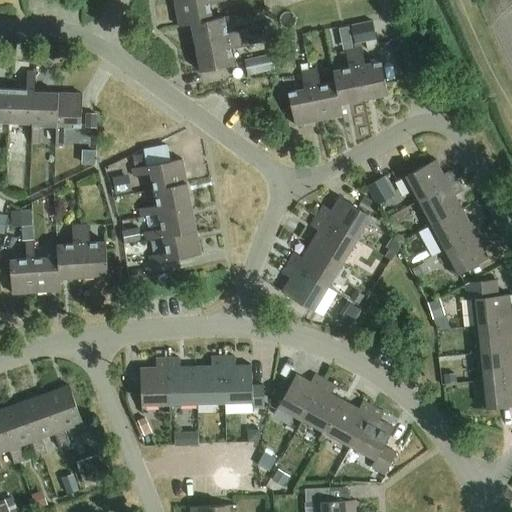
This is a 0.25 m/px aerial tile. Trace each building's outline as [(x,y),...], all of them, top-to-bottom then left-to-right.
[(179,28),(191,25),(212,21),(212,20),(209,5),(226,1),(225,0),(194,0),(175,4),(179,28)] [(191,25),(196,49),(246,39),(244,30),(227,34),(224,18),(212,20),(212,21),(191,25)] [(373,22),(351,26),(355,45),(376,41),(373,22)] [(246,39),(196,49),(200,72),(233,66),(230,50),(247,46),(246,39)] [(361,49),(353,50),(363,99),(387,95),(380,61),(364,65),(361,49)] [(332,72),(335,84),(336,84),(340,104),(363,99),(353,50),(345,52),(348,69),(332,72)] [(267,59),(242,64),(245,78),(269,74),(267,59)] [(316,71),(309,73),(318,121),(342,116),(340,104),(336,84),(335,84),(319,87),(316,71)] [(9,123),(26,124),(32,124),(32,125),(33,125),(35,93),(34,93),(35,73),(26,73),(26,90),(10,89),(9,123)] [(318,121),(309,73),(300,75),(303,91),(288,94),(294,126),(318,121)] [(0,122),(9,123),(10,89),(0,89),(0,122)] [(40,146),(40,144),(40,126),(55,127),(55,128),(57,128),(58,93),(35,93),(33,125),(32,125),(31,145),(40,146)] [(57,128),(55,128),(55,145),(63,145),(64,128),(81,128),(82,94),(58,93),(57,128)] [(85,129),(93,129),(96,129),(96,116),(93,115),(85,115),(85,129)] [(143,151),(146,166),(131,169),(133,179),(151,175),(154,189),(185,183),(181,159),(169,162),(166,146),(143,151)] [(402,178),(415,202),(455,180),(450,171),(443,175),(435,160),(402,178)] [(128,193),(124,176),(112,179),(115,196),(128,193)] [(384,179),(366,188),(376,206),(394,197),(384,179)] [(415,202),(428,227),(460,210),(453,196),(461,191),(455,180),(415,202)] [(141,218),(158,214),(158,213),(190,207),(185,183),(154,189),(157,206),(140,210),(141,218)] [(367,208),(372,201),(364,196),(359,203),(367,208)] [(317,217),(357,241),(371,216),(339,197),(330,211),(323,206),(317,217)] [(146,241),(163,238),(163,237),(195,231),(190,207),(158,213),(158,214),(161,230),(144,233),(146,241)] [(428,227),(441,252),(482,230),(476,219),(468,224),(460,210),(428,227)] [(31,211),(10,212),(11,228),(32,227),(31,211)] [(318,232),(310,245),(342,265),(357,241),(317,217),(310,227),(318,232)] [(80,227),(83,277),(107,276),(105,243),(89,244),(88,226),(80,227)] [(72,245),(58,246),(57,246),(59,279),(83,277),(80,227),(71,227),(72,245)] [(34,259),(33,229),(24,230),(26,260),(9,261),(11,295),(36,293),(34,259)] [(127,231),(122,232),(124,246),(127,245),(141,243),(138,229),(127,231)] [(482,230),(441,252),(455,277),(487,258),(480,244),(487,240),(482,230)] [(163,237),(163,238),(166,254),(149,257),(150,265),(199,255),(195,231),(163,237)] [(385,258),(392,262),(400,248),(393,237),(386,248),(389,250),(385,258)] [(50,258),(34,259),(36,293),(60,292),(59,279),(57,246),(58,246),(58,241),(49,242),(50,258)] [(294,254),(288,265),(328,289),(342,265),(310,245),(302,259),(294,254)] [(433,258),(411,270),(417,280),(439,268),(433,258)] [(129,277),(148,274),(146,260),(127,262),(129,277)] [(328,289),(288,265),(282,274),(290,279),(282,293),(314,312),(328,289)] [(473,327),(511,323),(511,312),(510,312),(508,295),(497,296),(496,283),(465,286),(466,301),(471,301),(473,327)] [(355,291),(349,299),(359,305),(364,297),(355,291)] [(433,320),(444,317),(438,301),(427,305),(433,320)] [(350,304),(341,317),(352,324),(360,311),(350,304)] [(446,316),(444,317),(433,320),(437,331),(450,330),(446,316)] [(511,323),(473,327),(476,355),(511,351),(511,323)] [(511,351),(476,355),(479,382),(511,379),(511,351)] [(196,405),(224,404),(223,358),(210,359),(211,368),(195,368),(196,405)] [(223,358),(224,404),(253,403),(253,408),(263,408),(262,386),(252,386),(251,366),(234,367),(234,358),(223,358)] [(141,407),(169,406),(167,359),(155,360),(155,369),(140,370),(141,407)] [(169,406),(196,405),(195,368),(179,369),(179,359),(167,359),(169,406)] [(455,374),(443,375),(444,384),(456,383),(455,374)] [(277,409),(302,422),(324,381),(314,376),(309,384),(295,376),(277,409)] [(511,379),(479,382),(482,410),(511,407),(511,379)] [(334,387),(324,381),(302,422),(326,435),(344,403),(330,395),(334,387)] [(68,387),(46,395),(59,433),(54,434),(59,448),(70,444),(65,430),(82,424),(68,387)] [(46,395),(23,403),(37,441),(32,443),(37,457),(47,453),(42,439),(54,434),(59,433),(46,395)] [(326,435),(350,449),(373,408),(362,402),(357,410),(344,403),(326,435)] [(23,403),(0,411),(14,449),(9,451),(14,465),(25,461),(20,447),(32,443),(37,441),(23,403)] [(373,408),(350,449),(373,462),(370,468),(384,476),(396,454),(383,447),(393,429),(379,421),(383,413),(373,408)] [(14,449),(0,411),(0,469),(2,469),(0,463),(0,454),(9,451),(14,449)] [(145,418),(137,422),(145,437),(152,434),(145,418)] [(252,430),(247,436),(248,443),(260,443),(260,430),(252,430)] [(197,432),(185,433),(186,447),(198,446),(198,445),(197,432)] [(259,465),(258,467),(259,467),(269,472),(275,460),(265,454),(259,465)] [(106,467),(82,475),(87,489),(110,482),(106,467)] [(272,483),(284,489),(290,477),(278,471),(272,483)] [(77,482),(65,486),(69,497),(81,493),(77,482)] [(354,511),(353,501),(330,502),(329,489),(304,490),(305,504),(317,503),(317,511),(354,511)] [(31,496),(36,510),(47,506),(42,492),(31,496)] [(0,501),(0,511),(17,511),(15,506),(12,498),(0,501)]
